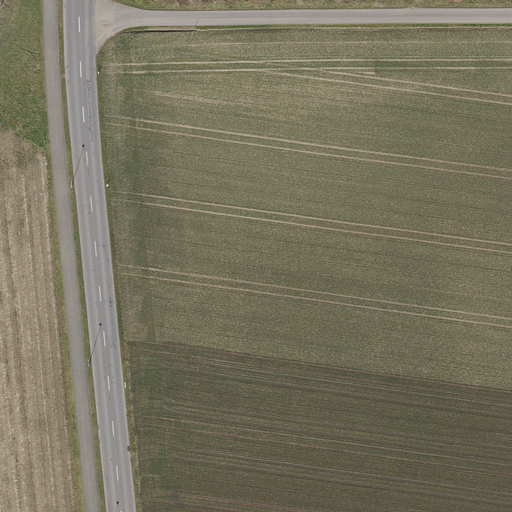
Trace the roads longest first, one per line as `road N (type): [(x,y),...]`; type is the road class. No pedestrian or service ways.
road 1 (tertiary): [(80,0),(121,511)]
road 2 (track): [(79,17),(511,16)]
